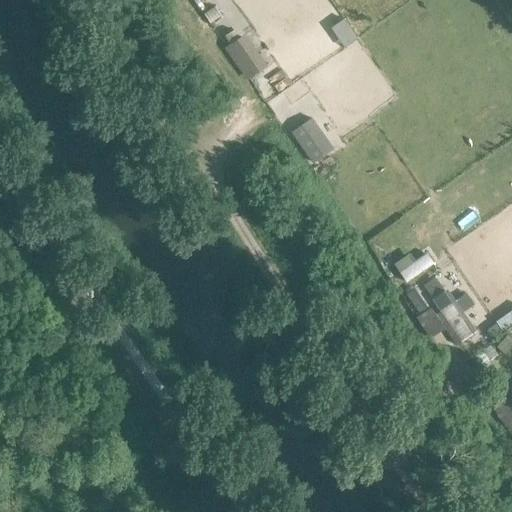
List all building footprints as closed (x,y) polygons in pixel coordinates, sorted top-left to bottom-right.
[(311,119),(291,133),(312,163),(324,154),(309,132),(316,127),(311,119)] [(445,291),(432,300),(439,310),(461,341),(473,333),(474,332),(445,291)] [(430,308),(416,318),(430,339),(444,329),(430,308)] [(511,335),(509,332),(496,347),(504,354),(511,344),(511,335)] [(490,346),(482,351),(490,361),(497,355),(490,346)] [(511,393),(504,383),(489,393),(510,423),(511,421),(511,393)]
